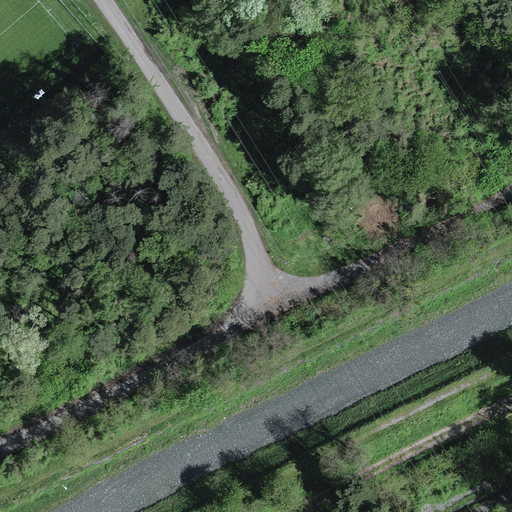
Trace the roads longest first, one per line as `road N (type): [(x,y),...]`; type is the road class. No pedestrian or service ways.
road 1 (residential): [(105,0),(249,231),(271,311)]
road 2 (unclassified): [(0,455),(101,409),(271,311)]
road 3 (unclassified): [(271,311),(511,182)]
road 4 (track): [(511,403),(299,511)]
